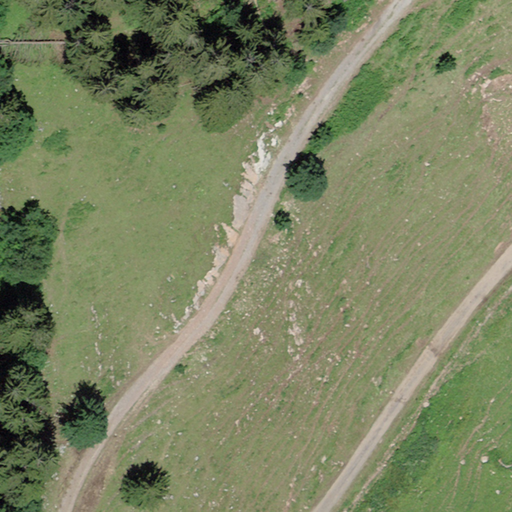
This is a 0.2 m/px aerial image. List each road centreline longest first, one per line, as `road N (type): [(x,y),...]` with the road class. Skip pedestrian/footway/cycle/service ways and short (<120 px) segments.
road 1 (track): [(399,0),(295,113),(219,303),(127,404),(71,511)]
road 2 (unclassified): [(511,257),(477,291),(318,511)]
